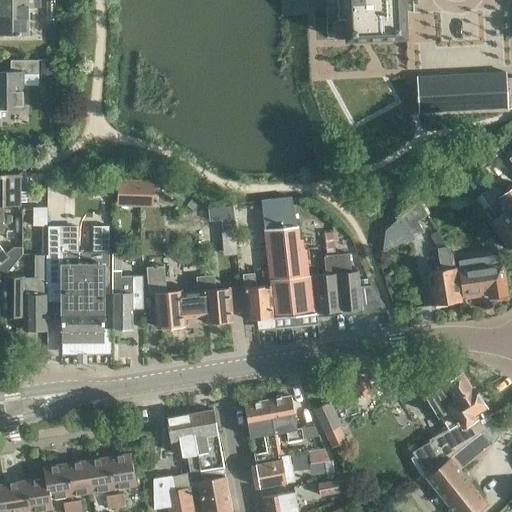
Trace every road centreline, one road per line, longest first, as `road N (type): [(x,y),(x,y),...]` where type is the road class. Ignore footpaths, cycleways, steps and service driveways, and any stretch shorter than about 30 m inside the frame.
road 1 (secondary): [(219,371),(434,339),(511,342)]
road 2 (residential): [(245,511),(219,371)]
